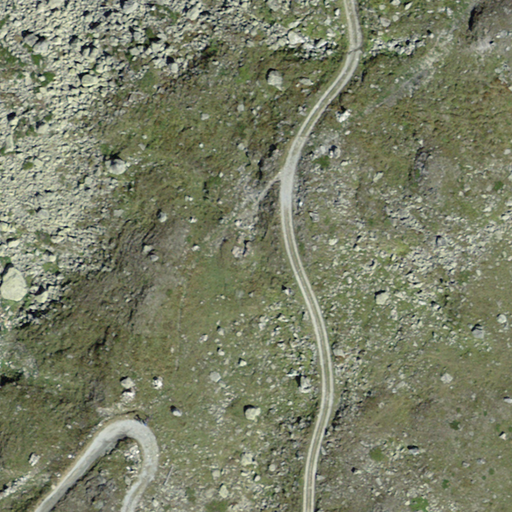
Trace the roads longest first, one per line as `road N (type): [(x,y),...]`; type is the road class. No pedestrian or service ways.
road 1 (track): [(348,0),(353,57),(304,129),(285,197),(327,381),(308,511)]
road 2 (track): [(128,511),(150,467),(150,451),(128,432),(113,436),(52,511)]
